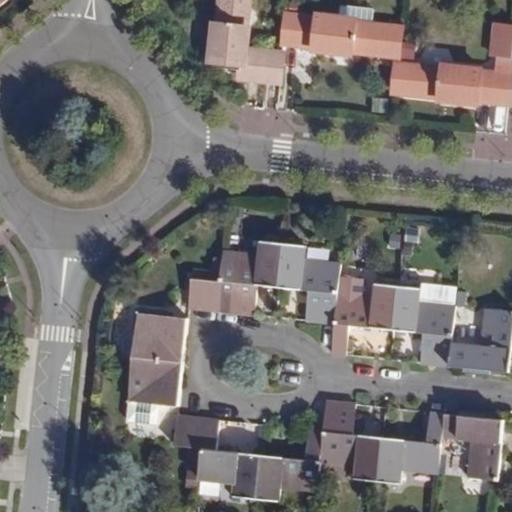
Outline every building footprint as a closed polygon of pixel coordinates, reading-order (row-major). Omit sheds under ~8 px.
[(245,0),(221,0),(222,3),(218,2),(213,47),(208,47),(207,65),(243,69),(245,56),(240,55),(245,0)] [(328,15),(316,14),(316,19),(285,15),(282,44),(312,47),(312,53),(331,54),(332,49),(377,55),(377,49),(397,52),(400,29),(327,19),(328,15)] [(243,69),(242,79),(256,82),(259,54),(246,52),(245,56),(243,69)] [(281,56),(259,54),(256,82),(278,84),(281,56)] [(475,103),(506,107),(509,79),(479,76),(480,71),(465,69),(464,74),(396,66),(393,89),(412,91),(411,96),(455,101),(454,106),(474,108),(475,103)] [(279,288),(284,245),(262,242),(261,255),(223,251),(220,282),(217,311),(233,313),(237,283),(279,288)] [(284,245),(279,288),(309,291),(305,320),(335,324),(338,294),(341,263),(306,260),(306,247),(284,245)] [(189,308),(217,311),(220,282),(192,279),(189,308)] [(350,326),(395,331),(400,287),(375,285),(374,298),(338,294),(335,324),(332,353),(347,355),(350,326)] [(450,367),(453,340),(456,306),(458,289),(422,285),(421,289),(400,287),(395,331),(424,334),(421,364),(439,366),(450,367)] [(483,344),(453,340),(450,367),(483,371),(483,374),(510,377),(511,357),(511,311),(487,309),(483,344)] [(133,356),(184,361),(188,318),(138,312),(133,356)] [(184,361),(133,356),(128,400),(126,415),(156,418),(158,404),(179,406),(179,405),(184,361)] [(323,431),(320,461),(356,465),(355,479),(379,481),(383,438),(355,435),(358,404),(327,401),(323,431)] [(426,442),(383,438),(379,481),(401,484),(402,471),(439,475),(443,440),(446,413),(429,411),(426,442)] [(476,416),(446,413),(443,440),(473,443),(469,480),(500,483),(506,416),(476,412),(476,416)] [(175,444),(202,447),(205,419),(178,416),(175,444)] [(221,420),(205,419),(202,447),(199,478),(235,482),(233,495),(257,498),(262,454),(218,449),(221,420)] [(304,459),(262,454),(257,498),(280,500),(281,487),(317,491),(320,461),(323,431),(307,430),(304,459)]
